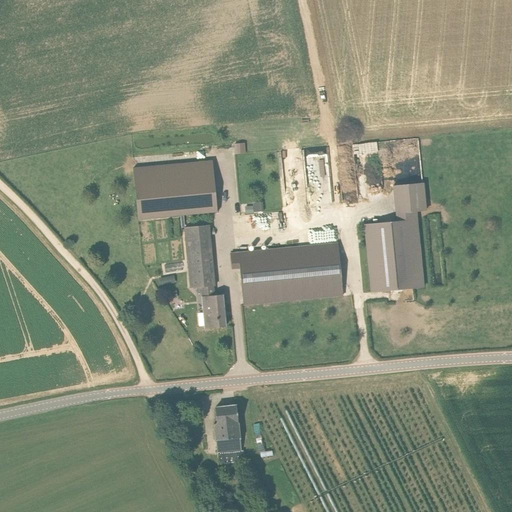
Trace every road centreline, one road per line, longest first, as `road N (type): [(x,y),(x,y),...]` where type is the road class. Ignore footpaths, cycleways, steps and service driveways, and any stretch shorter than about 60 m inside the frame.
road 1 (tertiary): [(0,415),(135,390),(511,358)]
road 2 (track): [(213,511),(101,293),(0,184)]
